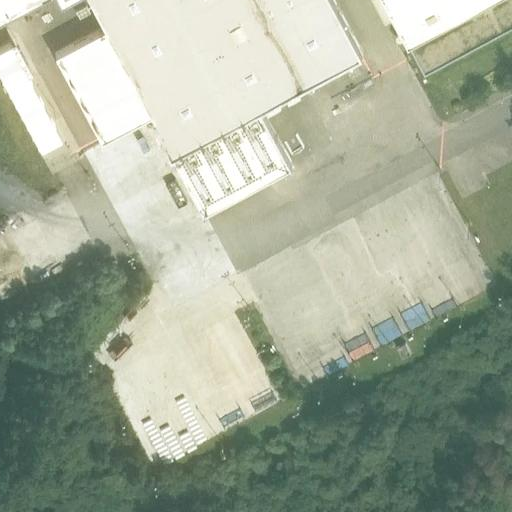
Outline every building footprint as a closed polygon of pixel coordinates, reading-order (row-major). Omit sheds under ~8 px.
[(0,0),(0,19),(36,0),(57,0),(62,8),(77,0),(0,0)] [(91,0),(105,25),(69,44),(63,47),(55,52),(101,139),(151,112),(175,155),(176,155),(207,212),(272,177),(241,119),(264,108),(365,53),(337,0),(91,0)] [(511,0),(375,0),(387,20),(399,14),(428,67),(511,21),(511,0)] [(74,23),(47,37),(53,48),(61,43),(63,47),(69,44),(67,40),(79,33),(74,23)] [(406,32),(404,31),(402,30),(399,31),(398,33),(398,34),(398,35),(398,37),(399,38),(400,39),(402,39),(404,39),(405,38),(406,37),(406,36),(407,35),(406,32)] [(9,40),(0,44),(0,79),(37,149),(59,138),(9,40)] [(294,165),(264,108),(241,119),(272,177),(294,165)] [(407,341),(399,346),(405,356),(413,352),(407,341)]
